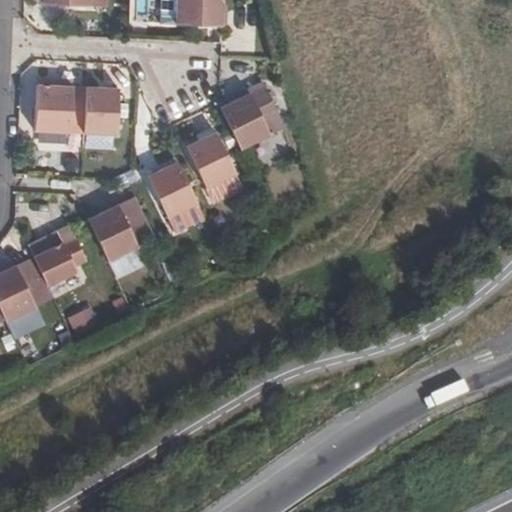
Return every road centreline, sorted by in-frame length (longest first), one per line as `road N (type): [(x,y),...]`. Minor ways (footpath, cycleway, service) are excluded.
road 1 (motorway): [(511,364),(380,420),(250,511)]
road 2 (residential): [(2,43),(197,54)]
